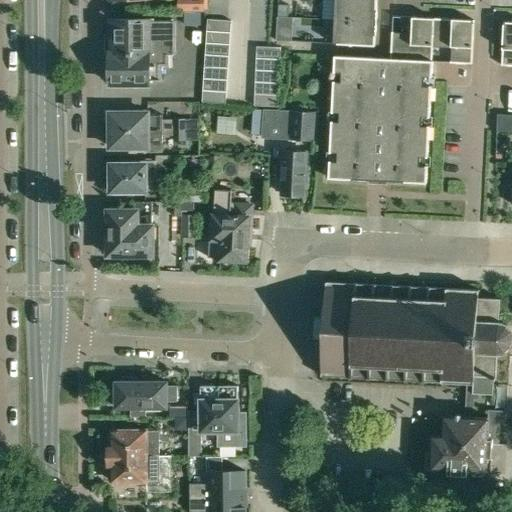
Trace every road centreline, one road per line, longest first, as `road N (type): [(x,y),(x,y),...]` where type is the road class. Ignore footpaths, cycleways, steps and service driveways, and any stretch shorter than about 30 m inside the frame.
road 1 (residential): [(283,297),(89,288),(86,0)]
road 2 (secondary): [(44,343),(58,292),(52,0)]
road 3 (secondary): [(31,0),(32,292),(44,343)]
road 4 (residential): [(283,297),(291,240),(511,253)]
road 5 (residential): [(44,343),(279,354)]
road 6 (secondary): [(45,511),(44,343)]
road 7 (residential): [(271,511),(279,354)]
road 8 (residential): [(0,368),(4,511)]
